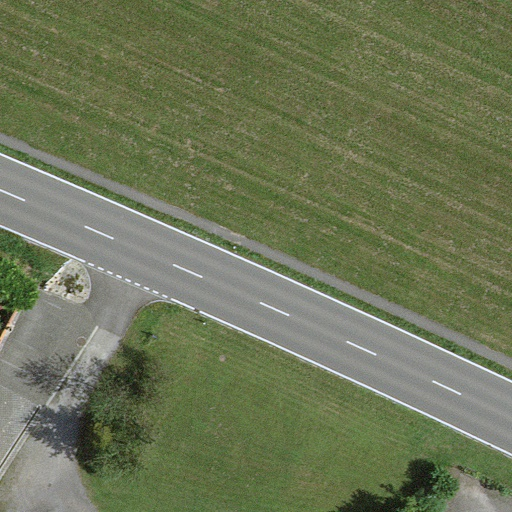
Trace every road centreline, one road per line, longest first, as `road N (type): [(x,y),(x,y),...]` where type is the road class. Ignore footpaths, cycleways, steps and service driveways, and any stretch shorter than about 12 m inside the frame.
road 1 (primary): [(511,423),(381,357),(0,192)]
road 2 (unknown): [(3,511),(118,243)]
